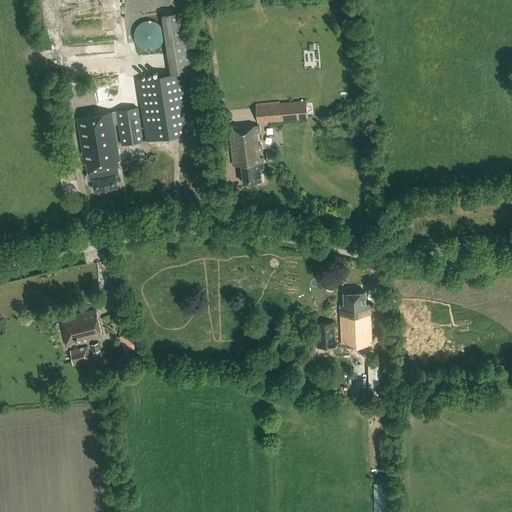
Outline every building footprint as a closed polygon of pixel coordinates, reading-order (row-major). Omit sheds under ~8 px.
[(192,41),(187,11),(161,15),(170,74),(184,72),(185,73),(196,71),(191,41),(192,41)] [(133,33),(133,35),(133,37),(134,39),(135,41),(136,43),(137,45),(138,47),(140,48),(142,49),(144,50),(146,50),(148,50),(150,50),(152,50),(154,49),(156,48),(158,46),(159,45),(161,43),(162,41),(162,39),(163,37),(163,35),(163,33),(162,31),(162,29),(161,27),(159,25),(158,24),(156,23),(154,22),(152,21),(150,21),(148,20),(146,21),(144,21),(142,22),(140,23),(138,24),(137,25),(136,27),(135,29),(134,31),(133,33)] [(170,74),(136,80),(142,117),(146,141),(194,134),(184,73),(184,72),(170,74)] [(308,119),(306,101),(255,105),(257,123),(308,119)] [(117,112),(77,118),(84,165),(86,164),(88,173),(87,173),(88,173),(86,175),(86,178),(88,179),(89,180),(93,180),(95,191),(118,188),(116,176),(120,176),(119,174),(121,173),(121,169),(119,168),(118,163),(120,162),(117,143),(122,142),(122,145),(143,142),(138,109),(117,112)] [(259,133),(259,126),(230,129),(234,166),(242,165),(244,184),(262,182),(261,170),(264,170),(262,157),(261,157),(260,153),(262,153),(261,144),(259,144),(258,133),(259,133)] [(366,304),(365,291),(343,292),(343,304),(339,304),(339,310),(340,341),(336,341),(335,323),(315,324),(316,346),(372,344),(370,304),(366,304)] [(90,339),(102,336),(96,309),(59,317),(65,345),(90,340),(90,339)] [(98,351),(96,343),(89,345),(91,352),(98,351)] [(86,346),(68,351),(71,365),(89,361),(86,346)] [(137,347),(129,349),(133,360),(134,359),(137,367),(142,366),(139,358),(141,357),(137,347)] [(387,398),(386,364),(367,364),(368,399),(387,398)]
